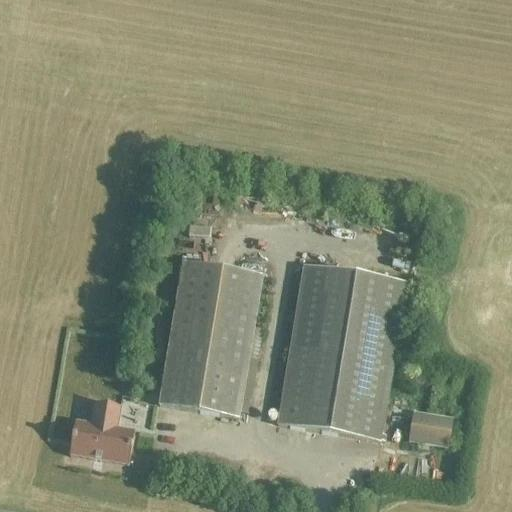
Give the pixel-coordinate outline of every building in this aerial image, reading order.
[(251,194),(253,171),(243,170),(240,193),(251,194)] [(200,188),(197,203),(216,207),(220,193),(200,188)] [(419,232),(419,222),(400,221),(400,231),(419,232)] [(182,267),(159,409),(238,422),(262,280),(182,267)] [(304,270),(277,428),(380,445),(380,444),(384,445),(385,439),(381,438),(406,287),(304,270)] [(401,381),(416,394),(429,381),(413,367),(401,381)] [(155,423),(157,396),(136,395),(135,422),(155,423)] [(391,397),(384,436),(396,438),(402,399),(391,397)] [(128,469),(134,435),(117,432),(120,411),(94,406),(90,427),(75,425),(69,459),(128,469)] [(417,452),(427,453),(428,448),(448,451),(453,423),(413,417),(408,445),(418,446),(417,452)]
